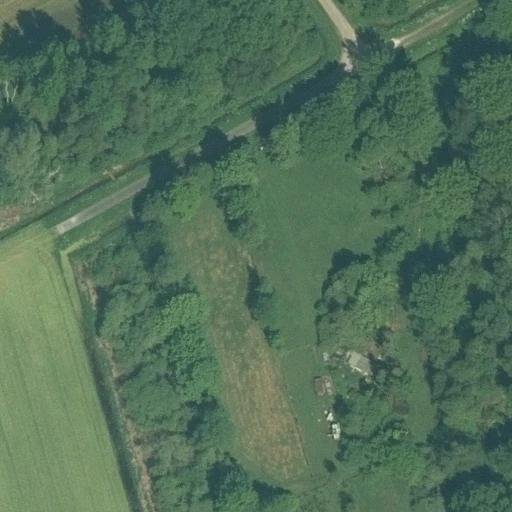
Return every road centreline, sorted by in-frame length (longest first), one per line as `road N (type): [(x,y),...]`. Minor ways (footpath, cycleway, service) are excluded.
road 1 (track): [(61,231),(343,69),(347,45),(323,0)]
road 2 (track): [(343,69),(465,0)]
